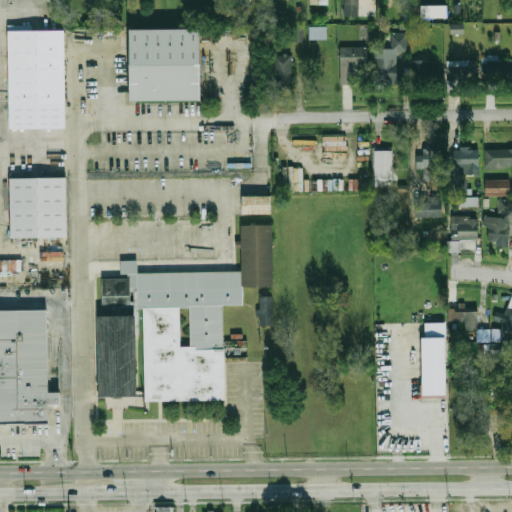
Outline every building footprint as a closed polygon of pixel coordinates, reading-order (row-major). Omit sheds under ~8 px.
[(345,0),(345,16),(359,16),(359,0),(345,0)] [(420,18),(420,5),(446,5),(446,18),(420,18)] [(463,23),(450,24),(450,34),(464,34),(463,23)] [(129,27),(199,26),(200,98),(130,98),(129,27)] [(309,27),(310,39),(327,38),(326,26),(309,27)] [(9,29),(66,28),(68,127),(10,128),(9,29)] [(303,41),(292,41),(292,28),(303,28),(303,41)] [(405,33),(391,33),(391,50),(374,50),(374,82),(405,82),(405,33)] [(368,47),(340,47),(340,84),(356,84),(356,66),(368,66),(368,47)] [(274,55),(274,87),(293,87),(293,55),(274,55)] [(473,83),(473,60),(446,60),(446,83),(473,83)] [(511,81),(511,60),(485,60),(485,81),(511,81)] [(418,66),(418,82),(433,82),(434,67),(418,66)] [(478,175),(479,148),(454,147),(453,174),(478,175)] [(394,149),(375,149),(375,186),(394,186),(394,149)] [(424,168),(424,180),(438,180),(438,149),(419,149),(419,168),(424,168)] [(511,149),(485,149),(485,168),(511,168),(511,149)] [(9,177),(67,176),(68,238),(10,239),(9,177)] [(485,194),(509,194),(509,180),(485,180),(485,194)] [(242,196),(271,196),(271,214),(242,214),(242,196)] [(511,200),(499,200),(499,212),(511,212),(511,200)] [(441,202),(416,202),(416,217),(441,217),(441,202)] [(476,216),(451,216),(451,240),(476,240),(476,216)] [(507,217),(484,217),(484,241),(507,241),(507,217)] [(244,225),(274,224),(276,284),(246,285),(245,269),(244,225)] [(444,248),(444,231),(426,231),(426,248),(444,248)] [(0,272),(16,272),(17,260),(0,259),(0,272)] [(140,272),(245,269),(246,285),(246,305),(226,306),(193,307),(182,307),(147,308),(141,308),(140,272)] [(105,316),(104,279),(133,278),(134,315),(105,316)] [(263,296),(276,296),(277,325),(264,325),(263,316),(259,316),(259,310),(263,310),(263,296)] [(193,307),(226,306),(227,349),(199,350),(199,346),(194,346),(193,307)] [(511,308),(506,306),(504,313),(497,310),(494,319),(504,323),(502,328),(511,332),(511,308)] [(147,308),(182,307),(183,347),(194,346),(199,346),(199,350),(227,349),(229,349),(230,363),(231,400),(150,402),(147,308)] [(0,311),(50,310),(52,392),(64,392),(64,403),(52,404),(52,423),(0,423),(0,311)] [(479,330),(479,310),(454,310),(454,321),(465,321),(465,330),(479,330)] [(103,316),(105,316),(134,315),(138,315),(140,396),(105,397),(103,316)] [(423,393),(423,336),(429,336),(429,320),(448,320),(448,393),(423,393)] [(501,340),(501,330),(491,329),(491,340),(501,340)] [(511,356),(511,344),(491,344),(491,355),(511,356)] [(499,415),(500,384),(486,384),(485,414),(499,415)]
